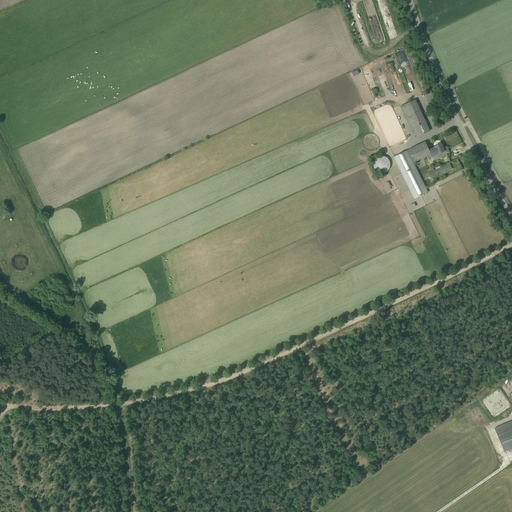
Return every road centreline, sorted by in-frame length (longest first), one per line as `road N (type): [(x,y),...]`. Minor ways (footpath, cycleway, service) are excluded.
road 1 (track): [(118,404),(224,380),(511,244)]
road 2 (unclassified): [(511,217),(436,73),(410,0)]
